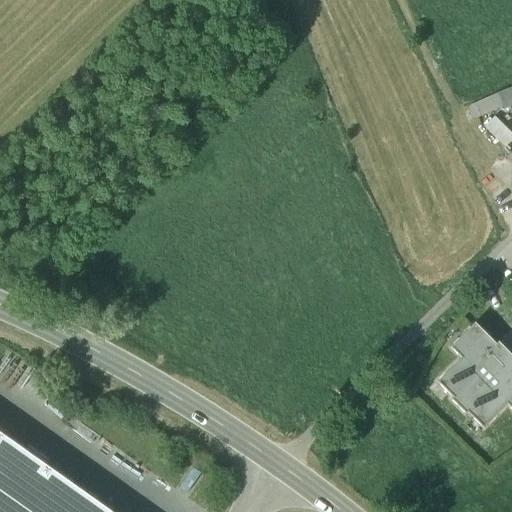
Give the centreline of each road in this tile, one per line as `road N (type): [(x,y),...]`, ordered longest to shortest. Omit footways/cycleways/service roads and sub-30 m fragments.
road 1 (track): [(414,349),(351,163),(281,0)]
road 2 (secondary): [(279,458),(75,337),(0,302)]
road 3 (residential): [(279,458),(511,264)]
road 4 (track): [(403,0),(468,129)]
